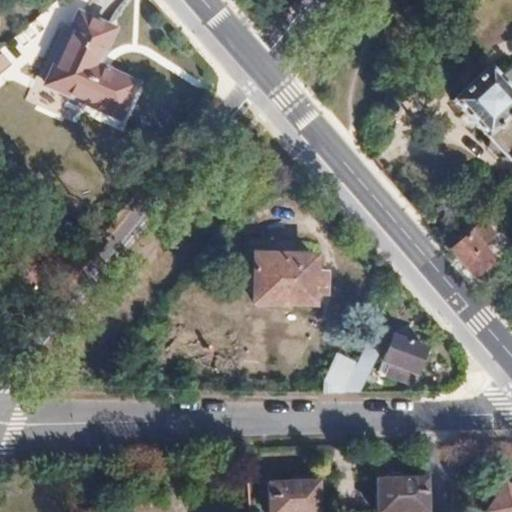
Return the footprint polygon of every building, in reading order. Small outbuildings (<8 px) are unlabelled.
[(46,83),(118,117),(135,82),(96,64),(111,30),(78,14),(46,83)] [(511,154),(511,90),(488,65),(452,99),(485,135),(486,146),(495,155),(504,155),(507,159),(511,154)] [(493,259),(469,233),(450,249),(465,266),(473,276),(493,259)] [(312,270),(312,255),(253,254),(253,299),(310,300),(310,291),(323,291),(323,270),(312,270)] [(407,382),(421,348),(371,327),(359,350),(379,358),(388,362),(383,373),(407,382)] [(352,363),(353,361),(335,352),(320,381),(320,391),(328,391),(338,391),(352,363)] [(383,373),(388,362),(379,358),(374,369),(383,373)] [(355,391),(366,370),(352,363),(338,391),(355,391)] [(423,511),(423,478),(374,479),(375,511),(423,511)] [(316,511),(315,482),(265,483),(266,511),(316,511)] [(511,511),(511,487),(505,482),(484,511),(486,511),(511,511)]
